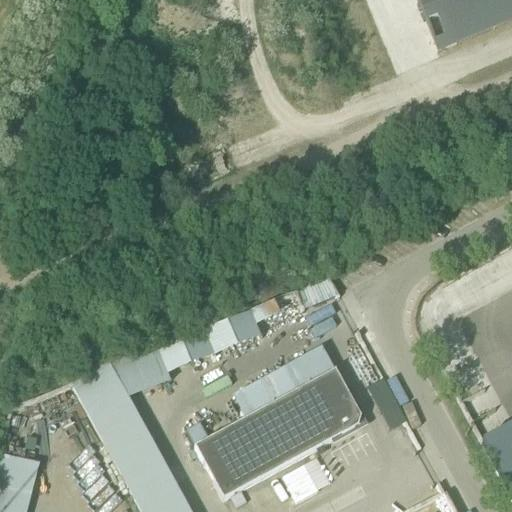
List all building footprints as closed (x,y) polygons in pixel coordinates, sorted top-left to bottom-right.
[(511,0),(414,0),(437,53),(511,21),(511,0)] [(425,302),(437,324),(449,318),(443,307),(459,299),(453,288),(425,302)] [(135,511),(187,511),(148,395),(177,385),(174,376),(271,344),(266,327),(295,318),(291,306),(89,373),(135,511)] [(357,431),(359,422),(334,375),(194,452),(222,504),(357,431)] [(0,511),(34,511),(44,465),(0,455),(0,511)] [(245,505),(240,497),(230,502),(234,511),(245,505)]
